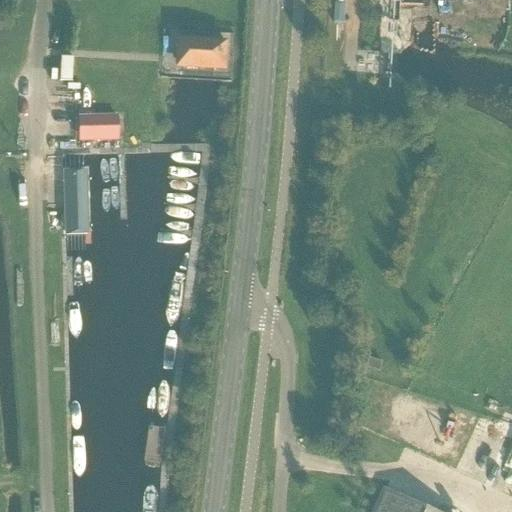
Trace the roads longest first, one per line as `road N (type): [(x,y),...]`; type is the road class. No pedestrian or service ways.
road 1 (unclassified): [(46,511),(33,159),(44,0)]
road 2 (secondary): [(237,311),(266,0)]
road 3 (secondary): [(212,511),(237,311)]
road 4 (residential): [(244,511),(267,318)]
